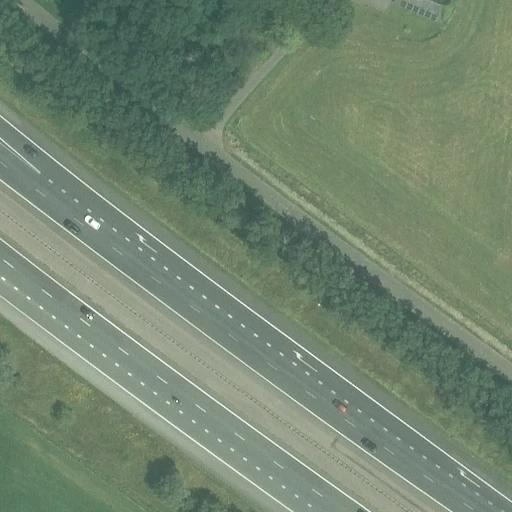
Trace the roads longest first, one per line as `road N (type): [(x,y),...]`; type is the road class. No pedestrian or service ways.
road 1 (unclassified): [(511,375),(14,0)]
road 2 (motorway): [(480,511),(34,190)]
road 3 (motorway): [(0,257),(344,511)]
